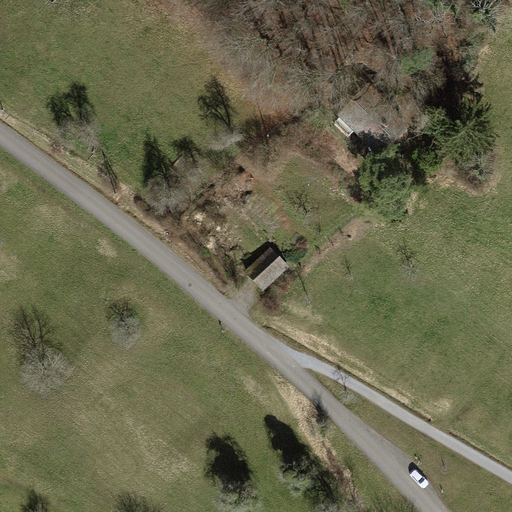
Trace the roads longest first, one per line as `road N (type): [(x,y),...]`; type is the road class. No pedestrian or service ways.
road 1 (unclassified): [(0,136),(257,332)]
road 2 (track): [(511,479),(257,332)]
road 3 (unclassified): [(257,332),(432,511)]
